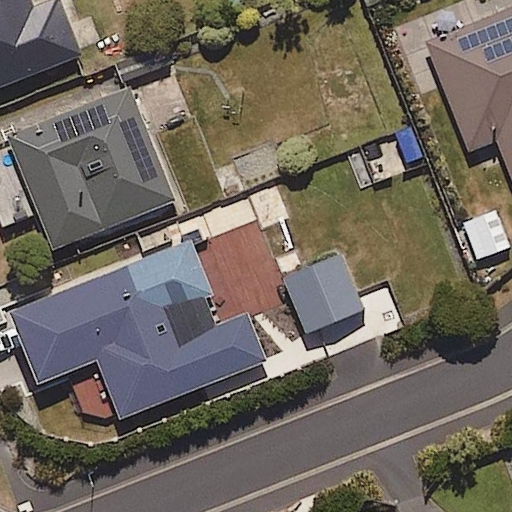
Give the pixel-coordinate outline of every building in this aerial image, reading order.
[(62,0),(52,0),(35,7),(32,0),(0,0),(0,86),(84,55),(62,0)] [(511,0),(510,0),(425,33),(470,149),(501,137),(511,164),(511,0)] [(179,200),(132,84),(0,136),(0,201),(9,224),(42,210),(57,249),(179,200)] [(477,259),(511,246),(498,211),(464,223),(477,259)] [(269,361),(250,312),(221,324),(211,298),(216,295),(195,240),(16,310),(44,381),(102,358),(125,417),(269,361)] [(308,332),(365,309),(342,250),(285,273),(308,332)]
